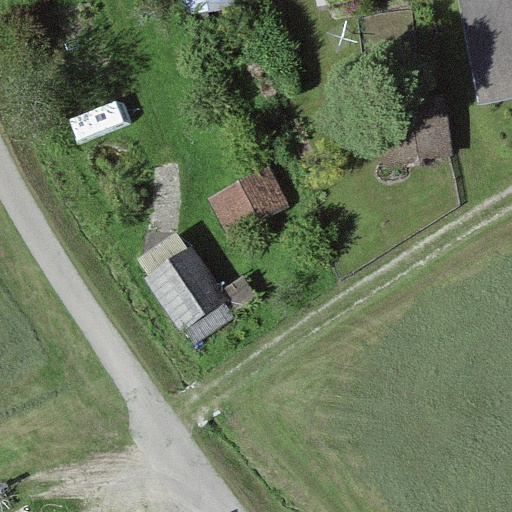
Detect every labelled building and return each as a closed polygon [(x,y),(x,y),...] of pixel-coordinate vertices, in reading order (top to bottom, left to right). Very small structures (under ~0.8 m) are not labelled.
[(511,0),(454,0),(475,107),(511,99),(511,0)] [(271,167),(209,200),(229,239),(292,207),(271,167)] [(138,260),(149,277),(189,250),(178,233),(138,260)] [(146,280),(182,333),(186,330),(226,303),(230,300),(194,247),(189,250),(149,277),(146,280)] [(226,303),(186,330),(196,344),(235,317),(226,303)]
